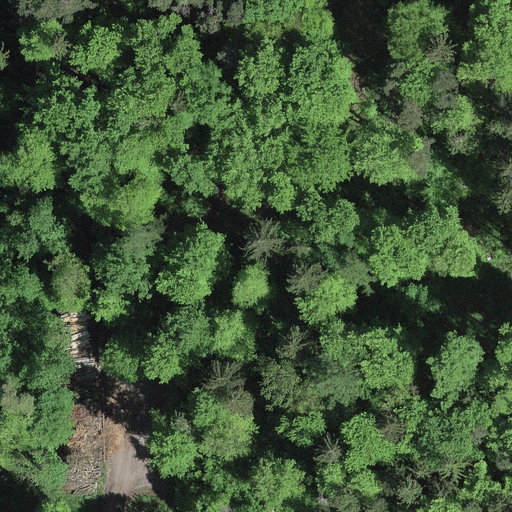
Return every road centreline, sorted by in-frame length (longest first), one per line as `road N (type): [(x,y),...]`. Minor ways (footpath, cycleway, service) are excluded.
road 1 (track): [(132,465),(248,125),(345,0)]
road 2 (track): [(132,465),(27,0)]
